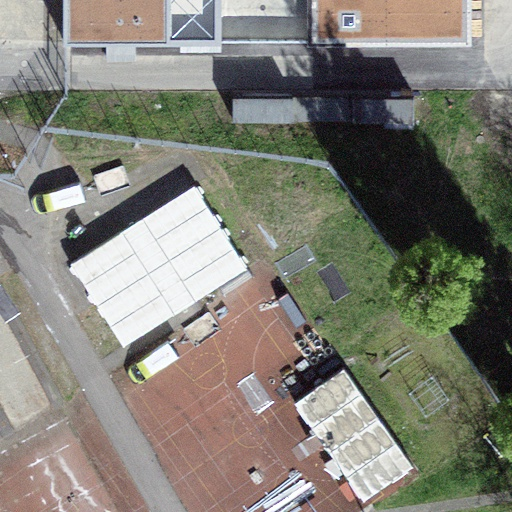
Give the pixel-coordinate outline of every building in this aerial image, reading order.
[(64,0),(65,40),(220,39),(220,0),(64,0)] [(220,0),(220,39),(366,40),(392,0),(220,0)] [(199,156),(62,227),(165,424),(302,353),(199,156)] [(0,238),(0,511),(118,511),(133,506),(6,236),(0,238)] [(297,394),(371,496),(425,456),(351,355),(297,394)]
